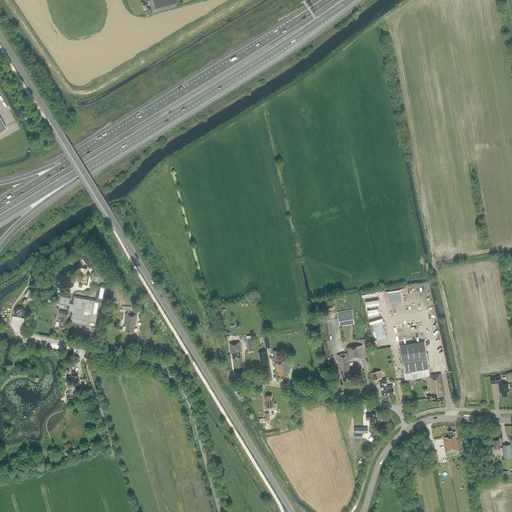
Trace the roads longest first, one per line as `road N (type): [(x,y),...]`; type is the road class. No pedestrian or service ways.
road 1 (tertiary): [(106,212),(291,511)]
road 2 (motorway): [(83,168),(350,0)]
road 3 (motorway): [(327,0),(65,164)]
road 4 (unclassified): [(220,511),(190,405),(169,374),(142,359),(21,336)]
road 5 (tertiary): [(106,212),(0,36)]
road 6 (unclassified): [(408,428),(395,408),(232,375)]
